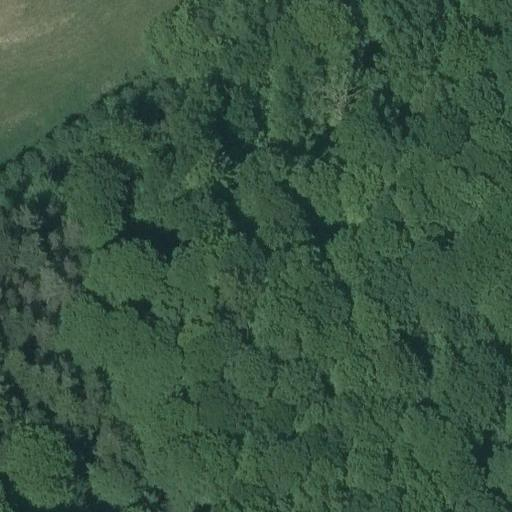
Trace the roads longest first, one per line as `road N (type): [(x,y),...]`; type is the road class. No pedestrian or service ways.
road 1 (track): [(277,511),(97,319),(86,254),(88,118)]
road 2 (track): [(511,97),(304,80),(187,53)]
road 3 (track): [(0,176),(270,0)]
